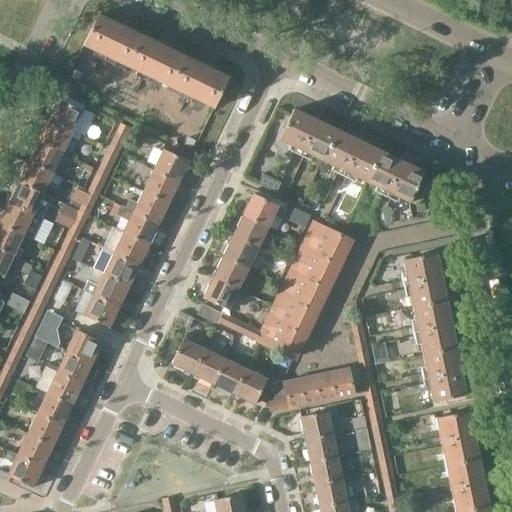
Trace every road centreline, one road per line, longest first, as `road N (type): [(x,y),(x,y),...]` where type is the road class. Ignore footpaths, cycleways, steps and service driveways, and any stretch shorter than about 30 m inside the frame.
road 1 (residential): [(276,58),(123,383)]
road 2 (unclassified): [(281,511),(269,457),(123,383)]
road 3 (residential): [(461,143),(276,58)]
road 4 (tertiary): [(469,178),(511,374)]
road 5 (residential): [(123,383),(61,511)]
road 6 (unclassified): [(0,120),(58,0)]
road 7 (residential): [(276,58),(160,0)]
road 8 (tertiary): [(499,52),(387,0)]
